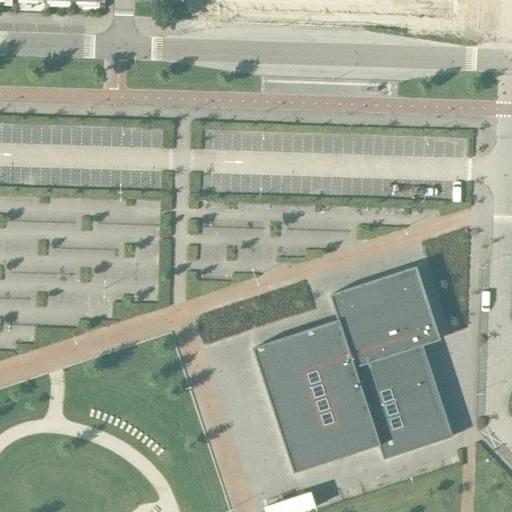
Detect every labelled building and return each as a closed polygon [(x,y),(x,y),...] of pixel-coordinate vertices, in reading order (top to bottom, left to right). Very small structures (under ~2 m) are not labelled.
[(298,0),(298,8),(317,8),(317,0),(298,0)] [(317,0),(317,8),(337,9),(336,0),(317,0)] [(336,0),(337,9),(356,10),(356,0),(336,0)] [(356,0),(356,10),(375,10),(375,0),(356,0)] [(375,0),(375,10),(394,11),(394,0),(375,0)] [(394,0),(394,11),(413,11),(413,0),(394,0)] [(413,0),(413,11),(433,12),(432,0),(413,0)] [(432,0),(433,12),(450,13),(450,0),(432,0)] [(383,459),(451,436),(421,345),(439,339),(415,267),(329,295),(337,320),(252,348),(293,473),(378,445),(383,459)] [(310,492),(264,507),(265,511),(298,511),(315,507),(310,492)]
